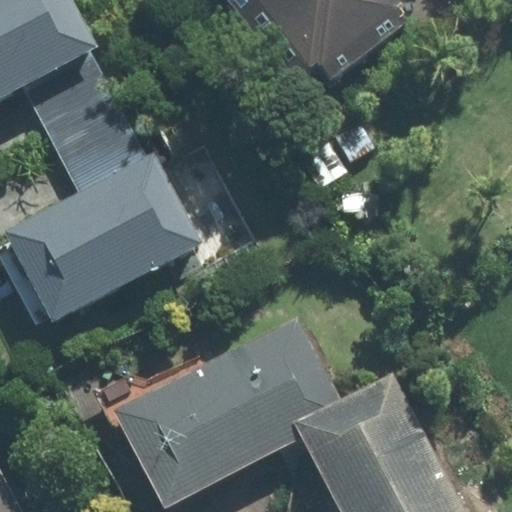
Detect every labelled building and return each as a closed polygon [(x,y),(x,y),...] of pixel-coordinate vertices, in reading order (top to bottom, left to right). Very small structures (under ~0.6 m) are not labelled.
[(126,111),(98,58),(113,51),(85,0),(0,0),(0,110),(31,94),(60,146),(126,111)] [(229,0),(294,86),(320,67),(332,83),(416,21),(399,0),(229,0)] [(153,163),(126,111),(60,146),(87,199),(25,232),(27,236),(9,246),(51,327),(71,318),(73,324),(221,246),(173,153),(153,163)] [(343,406),(298,321),(123,415),(174,511),(179,511),(312,441),(348,511),(469,511),(397,378),(343,406)] [(0,511),(29,511),(0,459),(0,511)]
